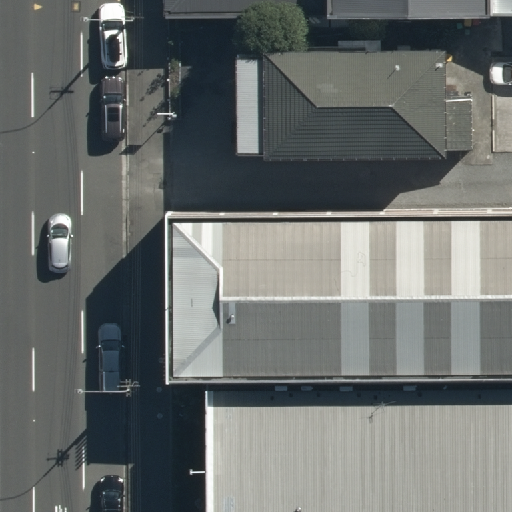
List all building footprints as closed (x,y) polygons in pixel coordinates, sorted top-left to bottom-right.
[(331,0),(167,0),(168,15),(332,16),(331,0)] [(331,0),(332,16),(491,17),(490,0),(331,0)] [(511,0),(490,0),(491,17),(511,17),(511,0)] [(445,47),(235,47),(236,156),(445,155),(445,47)] [(511,207),(171,209),(172,380),(511,378),(511,207)] [(511,511),(511,380),(210,382),(210,511),(511,511)]
